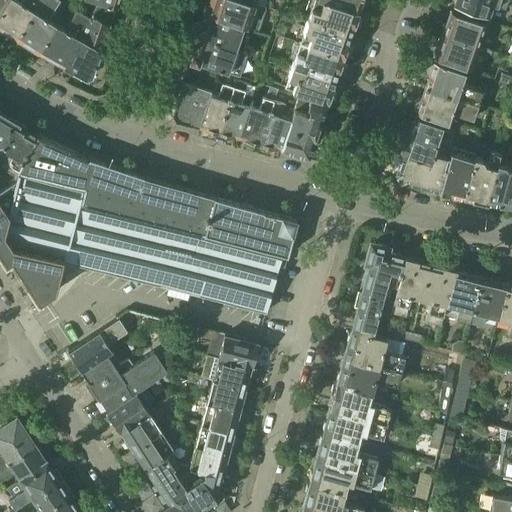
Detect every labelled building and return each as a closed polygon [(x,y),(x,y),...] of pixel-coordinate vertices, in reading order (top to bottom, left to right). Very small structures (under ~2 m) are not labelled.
[(6,29),(16,36),(40,0),(7,0),(0,11),(0,27),(3,29),(6,29)] [(59,0),(40,0),(16,36),(28,43),(29,46),(34,50),(37,49),(39,50),(57,23),(48,17),(59,0)] [(203,12),(206,12),(244,25),(258,30),(266,7),(254,3),(244,0),(209,0),(209,4),(206,3),(203,12)] [(311,11),(308,19),(350,34),(353,26),(354,27),(355,25),(360,24),(362,17),(358,13),(357,13),(358,12),(323,0),(318,13),(311,11)] [(322,0),(323,0),(358,12),(361,0),(322,0)] [(508,0),(455,0),(455,3),(489,14),(493,3),(506,8),(508,0)] [(96,73),(98,67),(96,62),(114,9),(98,3),(91,16),(64,64),(73,69),(73,73),(82,78),(96,73)] [(286,6),(285,12),(296,16),(298,10),(286,6)] [(59,24),(57,23),(39,50),(41,55),(48,59),(52,58),(64,64),(91,16),(76,8),(65,28),(59,24)] [(451,11),(443,33),(476,45),(484,22),(451,11)] [(196,24),(192,34),(197,36),(236,49),(244,25),(206,12),(203,21),(200,21),(196,24)] [(313,30),(308,43),(308,44),(343,55),(343,54),(344,55),(350,53),(352,47),(349,43),(349,41),(348,41),(350,34),(308,19),(305,28),(313,30)] [(476,45),(443,33),(436,55),(469,67),(476,45)] [(197,36),(192,34),(189,44),(190,49),(193,50),(190,59),(203,64),(217,68),(240,76),(247,53),(236,49),(197,36)] [(342,56),(343,55),(308,44),(308,43),(301,40),(293,63),(335,77),(338,69),(339,69),(345,68),(347,61),(344,56),(342,56)] [(430,74),(426,85),(479,103),(484,88),(462,81),(465,70),(435,60),(434,61),(433,61),(427,65),(429,73),(430,74)] [(175,91),(177,95),(172,111),(176,118),(198,124),(209,92),(209,93),(217,68),(203,64),(201,67),(188,63),(182,81),(181,81),(177,83),(175,91)] [(333,85),(335,77),(293,63),(285,84),(328,99),(328,97),(329,98),(335,96),(337,90),(334,85),(333,85)] [(498,82),(511,86),(511,76),(502,72),(498,82)] [(236,80),(234,86),(218,130),(219,130),(219,132),(224,135),(230,136),(231,133),(239,136),(249,106),(240,104),(247,84),(236,80)] [(217,129),(218,130),(234,86),(223,83),(219,96),(209,93),(209,92),(198,124),(206,126),(206,129),(211,131),(216,132),(217,129)] [(474,118),(479,103),(426,85),(422,96),(421,96),(414,101),(417,109),(418,109),(417,110),(448,121),(452,110),(474,118)] [(270,86),(266,98),(274,100),(278,88),(270,86)] [(299,95),(291,118),(281,147),(290,150),(289,153),(301,156),(302,153),(309,155),(314,138),(316,139),(321,136),(325,124),(322,119),(321,119),(326,104),(299,95)] [(259,141),(260,141),(274,100),(266,98),(263,97),(259,108),(249,105),(249,106),(239,136),(248,138),(247,140),(252,143),(258,143),(259,141)] [(285,104),(274,100),(260,141),(261,142),(260,144),(266,147),(271,147),(272,145),(281,147),(291,118),(282,115),(285,104)] [(12,166),(18,169),(35,135),(28,131),(4,115),(3,116),(0,113),(0,145),(12,152),(8,159),(12,166)] [(407,133),(401,150),(404,151),(397,170),(401,178),(440,189),(451,151),(453,145),(437,140),(443,123),(416,113),(409,134),(407,133)] [(8,182),(0,187),(0,257),(5,265),(10,262),(37,303),(55,292),(59,275),(71,278),(75,262),(266,310),(278,265),(284,266),(296,219),(143,176),(89,157),(37,133),(35,135),(18,169),(12,180),(10,181),(8,182)] [(487,199),(499,161),(501,151),(492,148),(488,162),(484,161),(485,158),(475,155),(474,157),(463,195),(473,197),(475,201),(482,202),(486,199),(487,199)] [(451,151),(440,189),(449,192),(450,196),(459,199),(462,194),(463,195),(474,157),(451,151)] [(511,164),(499,161),(487,199),(511,202),(511,164)] [(0,187),(8,182),(3,174),(0,175),(0,187)] [(353,305),(357,306),(350,331),(347,333),(345,340),(347,342),(344,354),(401,370),(405,355),(383,350),(386,338),(370,334),(375,317),(380,318),(381,314),(388,316),(390,310),(393,299),(386,298),(389,284),(396,286),(405,255),(404,255),(388,251),(389,246),(374,242),(369,245),(364,262),(368,263),(361,290),(357,289),(353,305)] [(411,292),(421,295),(430,261),(427,260),(426,258),(421,256),(419,258),(404,254),(404,255),(405,255),(396,286),(393,299),(390,310),(405,314),(411,292)] [(432,261),(430,261),(421,295),(431,297),(426,319),(441,323),(447,301),(455,267),(442,264),(440,262),(435,260),(432,261)] [(456,316),(469,319),(481,274),(455,267),(447,301),(459,305),(456,316)] [(486,312),(498,315),(507,281),(481,274),(469,319),(483,323),(486,312)] [(509,330),(511,330),(511,281),(507,281),(498,315),(498,316),(511,319),(509,330)] [(68,350),(81,370),(106,353),(112,349),(107,342),(127,329),(123,323),(138,313),(128,310),(68,350)] [(409,339),(411,332),(402,330),(400,337),(409,339)] [(258,345),(258,343),(212,331),(206,353),(251,365),(252,365),(255,355),(259,354),(260,348),(258,345)] [(409,339),(418,342),(420,335),(411,332),(409,339)] [(99,399),(100,398),(107,410),(117,404),(136,391),(145,385),(168,371),(166,368),(171,366),(170,364),(172,359),(168,353),(160,359),(155,351),(134,365),(129,358),(120,364),(119,363),(115,365),(106,353),(81,370),(89,382),(88,382),(99,399)] [(200,375),(212,379),(245,388),(246,385),(249,384),(251,378),(248,376),(251,365),(206,353),(200,375)] [(337,380),(337,381),(372,390),(375,379),(397,385),(401,370),(344,354),(340,368),(337,370),(335,377),(337,380)] [(472,375),(460,372),(457,387),(469,389),(472,375)] [(245,388),(212,379),(207,400),(239,409),(242,399),(246,398),(247,392),(245,389),(245,388)] [(442,386),(438,403),(447,405),(450,392),(451,393),(452,389),(451,387),(452,383),(440,380),(439,386),(442,386)] [(330,407),(331,407),(387,422),(391,407),(369,401),(372,390),(337,381),(336,383),(334,384),(331,392),(333,395),(330,407)] [(136,391),(117,404),(107,410),(106,410),(107,412),(106,416),(109,422),(113,422),(119,430),(120,429),(149,410),(154,407),(150,400),(153,398),(145,385),(136,391)] [(457,387),(453,401),(465,404),(469,389),(457,387)] [(207,400),(201,422),(233,431),(234,429),(238,428),(239,422),(237,419),(239,409),(207,400)] [(383,437),(387,422),(331,407),(328,418),(324,420),(322,427),(325,431),(325,432),(358,441),(361,431),(383,437)] [(133,448),(161,429),(149,410),(120,429),(126,437),(124,441),(128,446),(132,447),(133,448)] [(0,466),(34,444),(17,417),(0,427),(0,448),(3,452),(0,454),(0,466)] [(201,422),(195,444),(228,452),(230,443),(234,442),(236,435),(233,433),(233,431),(201,422)] [(441,437),(444,425),(435,423),(432,435),(441,437)] [(500,455),(511,457),(511,428),(500,426),(500,438),(503,440),(500,455)] [(145,467),(170,450),(174,448),(161,429),(133,448),(133,449),(132,453),(136,458),(139,458),(145,467)] [(447,430),(444,442),(452,444),(454,432),(447,430)] [(356,451),(358,441),(325,432),(324,433),(320,435),(319,441),(321,445),(318,457),(374,472),(378,457),(356,451)] [(429,446),(438,449),(441,437),(432,435),(429,446)] [(452,445),(444,443),(441,454),(449,456),(452,445)] [(45,461),(34,444),(0,466),(0,479),(14,470),(20,478),(21,478),(26,486),(52,469),(46,460),(45,461)] [(225,462),(228,452),(195,444),(189,465),(196,467),(222,474),(223,472),(226,471),(228,465),(225,462)] [(222,492),(219,487),(186,478),(194,473),(196,467),(189,465),(179,462),(170,450),(145,467),(169,503),(164,506),(167,511),(197,511),(201,510),(199,506),(209,500),(209,501),(222,493),(222,492)] [(511,472),(511,457),(500,455),(497,470),(511,472)] [(381,474),(374,472),(318,457),(315,467),(311,470),(309,476),(312,481),(311,482),(345,491),(348,481),(377,489),(381,474)] [(56,467),(52,469),(26,486),(8,497),(14,506),(32,495),(36,502),(62,485),(66,483),(56,467)] [(194,473),(186,478),(219,487),(222,492),(224,491),(226,482),(220,480),(222,474),(196,467),(194,473)] [(429,487),(432,475),(422,473),(419,484),(429,487)] [(305,505),(327,511),(362,511),(365,506),(343,500),(345,491),(311,482),(311,483),(307,485),(305,491),(308,495),(305,505)] [(56,511),(73,501),(72,501),(76,498),(66,483),(62,485),(36,502),(41,509),(35,511),(56,511)] [(417,496),(427,498),(429,487),(419,484),(417,496)] [(440,499),(442,487),(434,485),(431,497),(440,499)] [(511,511),(511,495),(493,492),(490,508),(511,511)] [(79,511),(73,501),(56,511),(79,511)]
